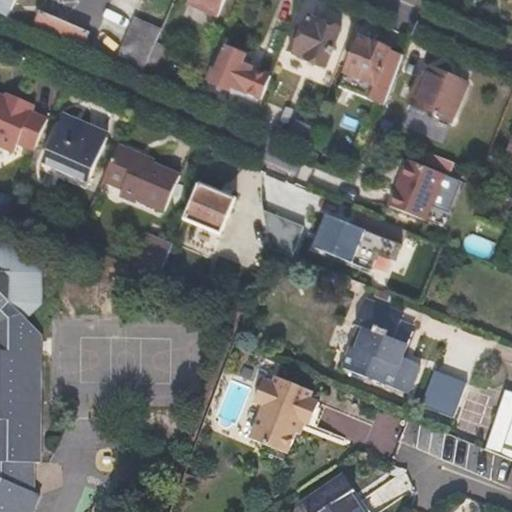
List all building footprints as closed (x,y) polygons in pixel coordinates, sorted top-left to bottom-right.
[(0,0),(0,14),(7,18),(15,0),(0,0)] [(215,17),(222,0),(187,0),(185,5),(215,17)] [(88,31),(41,11),(33,29),(80,49),(88,31)] [(144,65),(153,44),(160,29),(133,17),(113,64),(139,75),(144,65)] [(325,67),(339,31),(307,19),(303,29),(297,27),(288,52),(325,67)] [(383,105),(401,58),(359,41),(340,88),(383,105)] [(151,67),(159,46),(153,44),(144,65),(151,67)] [(269,76),(242,65),(244,57),(225,49),(211,83),(229,92),(231,88),(260,100),(269,76)] [(451,122),(465,85),(429,71),(424,87),(416,85),(408,105),(451,122)] [(33,150),(46,119),(29,113),(32,105),(15,99),(14,102),(0,96),(0,147),(13,153),(17,144),(33,150)] [(88,177),(105,138),(59,119),(43,159),(88,177)] [(306,148),(314,129),(294,121),(286,139),(306,148)] [(153,158),(139,153),(117,144),(101,183),(122,191),(119,197),(137,204),(138,199),(166,210),(180,176),(151,164),(153,158)] [(425,221),(443,175),(405,161),(387,207),(425,221)] [(221,237),(236,201),(198,185),(184,221),(221,237)] [(395,260),(403,243),(316,207),(301,242),(372,272),(380,254),(395,260)] [(159,279),(173,245),(159,239),(154,251),(145,273),(159,279)] [(0,511),(36,511),(43,498),(37,496),(36,468),(39,467),(41,336),(26,320),(42,305),(42,274),(11,244),(0,244),(0,511)] [(145,273),(154,251),(143,246),(134,268),(145,273)] [(249,304),(203,285),(199,296),(245,316),(249,304)] [(391,353),(401,327),(396,325),(401,313),(362,298),(352,326),(361,329),(354,350),(349,349),(342,370),(407,396),(419,364),(391,353)] [(312,425),(321,403),(311,399),(314,392),(277,377),(275,384),(265,380),(256,402),(265,405),(252,438),(289,454),(302,421),(312,425)] [(511,459),(511,396),(505,393),(485,448),(511,459)] [(480,439),(491,405),(467,396),(455,431),(480,439)] [(363,511),(356,502),(354,503),(349,494),(355,490),(347,476),(301,505),(304,511),(363,511)]
